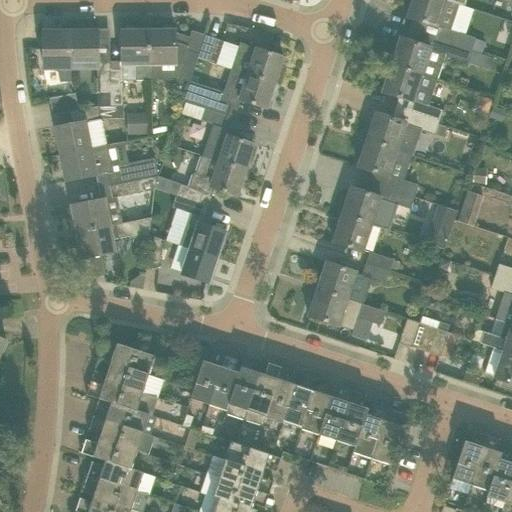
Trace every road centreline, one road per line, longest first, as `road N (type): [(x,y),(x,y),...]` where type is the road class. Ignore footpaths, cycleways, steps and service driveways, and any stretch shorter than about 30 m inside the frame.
road 1 (residential): [(5,3),(221,6),(330,31)]
road 2 (residential): [(232,328),(330,31)]
road 3 (tertiary): [(48,303),(7,68),(5,3)]
road 4 (residential): [(449,403),(232,328)]
road 5 (tertiary): [(32,511),(48,303)]
road 6 (residential): [(232,328),(48,303)]
